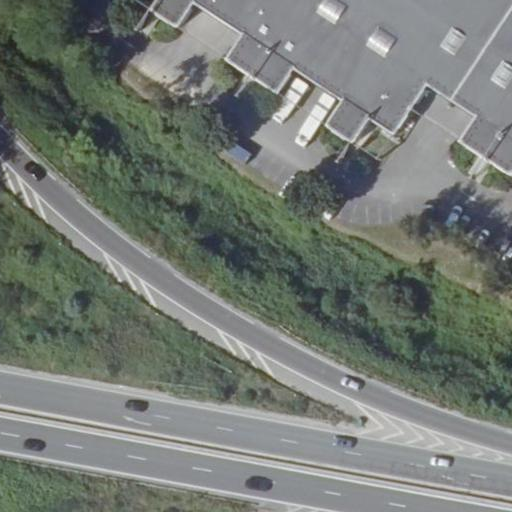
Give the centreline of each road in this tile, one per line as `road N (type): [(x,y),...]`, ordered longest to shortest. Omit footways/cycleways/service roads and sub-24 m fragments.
road 1 (motorway): [(511,444),(392,402),(200,304),(81,222),(0,147)]
road 2 (motorway): [(511,480),(0,387)]
road 3 (motorway): [(0,436),(414,511)]
